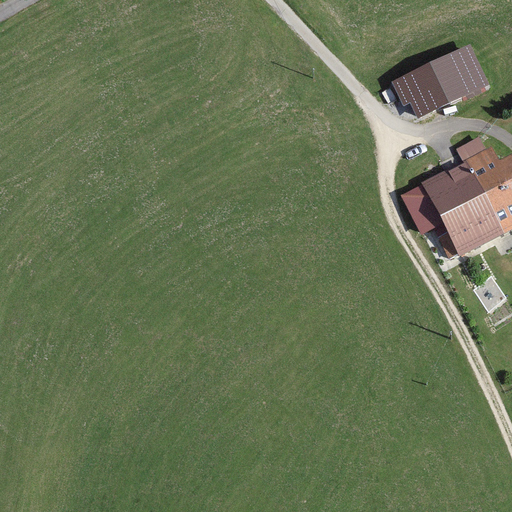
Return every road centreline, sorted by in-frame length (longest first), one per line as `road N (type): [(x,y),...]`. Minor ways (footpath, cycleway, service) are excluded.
road 1 (track): [(511,431),(452,311),(398,228),(390,187),(394,138)]
road 2 (unclassified): [(394,138),(366,94),(275,0)]
